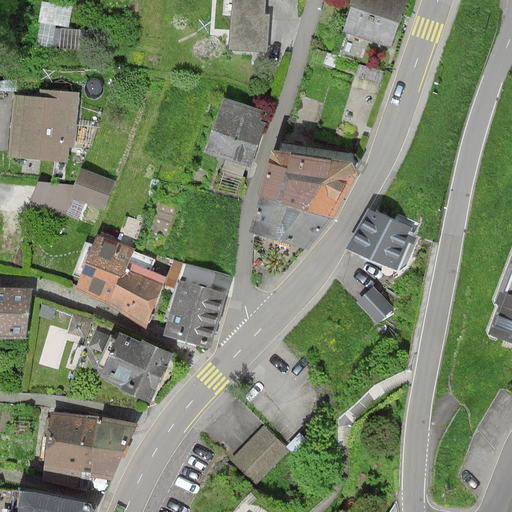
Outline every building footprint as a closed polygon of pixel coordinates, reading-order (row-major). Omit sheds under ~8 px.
[(264,0),(235,0),(232,48),(266,50),(268,17),(263,17),(264,0)] [(404,0),(356,0),(346,31),(389,46),(395,27),(404,0)] [(92,29),(67,26),(65,42),(90,45),(92,29)] [(40,99),(16,98),(15,117),(12,156),(66,160),(67,145),(75,146),(78,94),(58,93),(40,92),(40,99)] [(263,112),(225,99),(208,151),(250,165),(264,124),(260,122),(263,112)] [(261,193),(264,196),(331,219),(357,173),(354,165),(357,160),(350,154),(283,144),(281,151),(274,151),(261,193)] [(103,208),(113,182),(83,170),(77,185),(73,196),(103,208)] [(73,196),(77,185),(40,184),(31,206),(64,218),(73,196)] [(307,247),(331,219),(264,196),(253,230),(307,247)] [(411,231),(367,213),(352,249),(396,268),(411,231)] [(132,250),(99,236),(77,288),(110,302),(124,270),(132,250)] [(511,247),(491,303),(499,306),(487,335),(511,343),(511,247)] [(229,278),(184,264),(167,319),(171,320),(166,334),(208,347),(229,278)] [(160,286),(124,270),(110,302),(145,327),(160,286)] [(391,308),(373,289),(359,302),(377,321),(391,308)] [(27,292),(0,290),(0,336),(24,337),(27,292)] [(91,320),(76,315),(70,332),(85,337),(91,320)] [(108,337),(97,332),(91,346),(101,351),(108,337)] [(142,344),(120,334),(117,340),(112,337),(99,365),(106,368),(104,373),(127,383),(124,389),(150,400),(171,354),(143,341),(142,344)] [(89,487),(90,483),(91,476),(99,419),(54,412),(46,465),(44,481),(89,487)] [(135,424),(99,419),(91,476),(110,479),(135,424)] [(264,428),(233,460),(255,482),(287,450),(264,428)] [(91,511),(92,511),(91,504),(81,502),(21,491),(0,489),(0,511),(91,511)]
